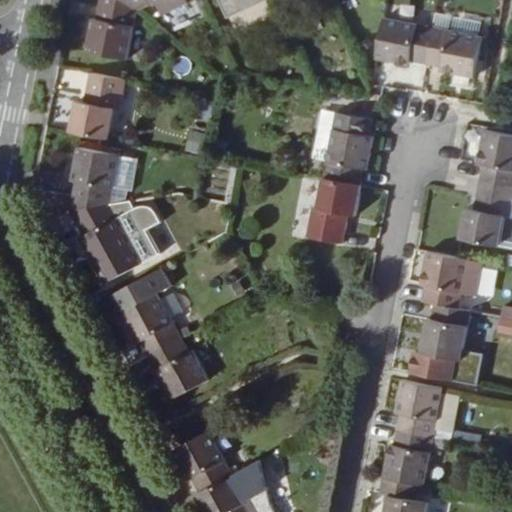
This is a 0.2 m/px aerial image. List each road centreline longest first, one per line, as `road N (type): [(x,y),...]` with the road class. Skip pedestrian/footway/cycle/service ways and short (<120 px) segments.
road 1 (residential): [(420,133),(348,511)]
road 2 (unclassified): [(161,511),(4,230),(0,205)]
road 3 (unclassified): [(0,196),(26,40)]
